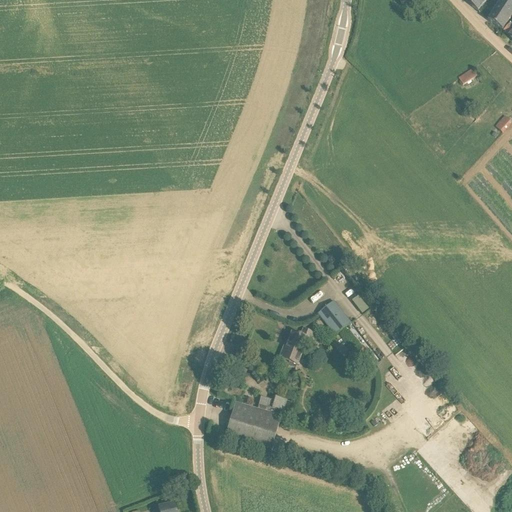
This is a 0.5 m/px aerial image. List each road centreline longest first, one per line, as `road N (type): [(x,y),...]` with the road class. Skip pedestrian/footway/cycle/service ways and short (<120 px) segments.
road 1 (residential): [(199,425),(212,360),(340,36),(344,0)]
road 2 (unclassified): [(199,425),(144,405),(40,306),(0,280)]
